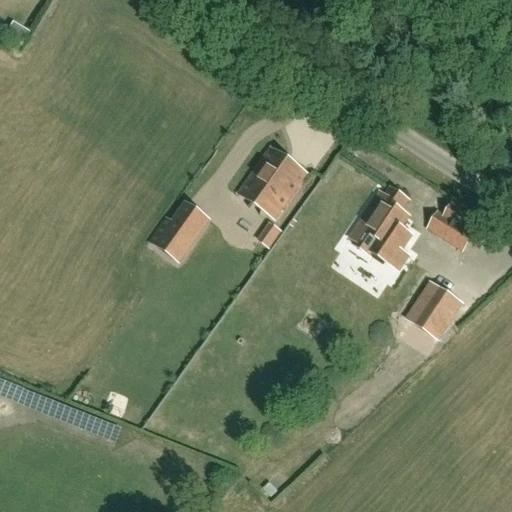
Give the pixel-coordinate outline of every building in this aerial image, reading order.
[(3,15),(0,20),(0,33),(9,39),(18,24),(3,15)] [(272,150),(240,195),(275,220),(307,174),(272,150)] [(384,200),(378,196),(349,240),(368,252),(398,272),(408,256),(400,251),(410,237),(400,230),(407,218),(400,213),(407,202),(390,191),(384,200)] [(429,228),(464,250),(473,236),(476,237),(483,227),(451,206),(443,218),(437,214),(429,228)] [(187,207),(173,226),(167,221),(157,235),(150,245),(177,264),(184,255),(194,240),(208,221),(187,207)] [(280,234),(270,227),(266,234),(276,240),(280,234)] [(424,324),(450,342),(474,306),(462,297),(459,301),(446,291),(424,324)]
